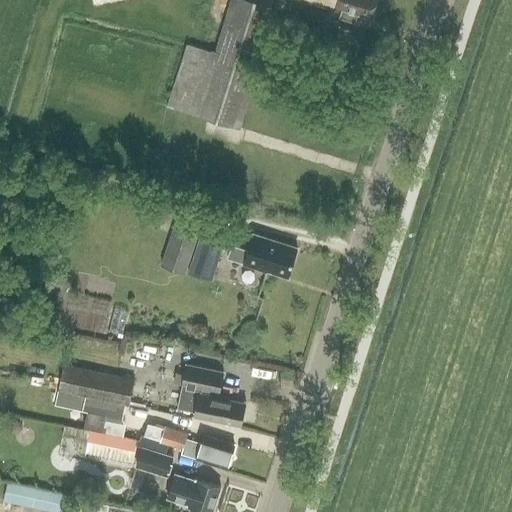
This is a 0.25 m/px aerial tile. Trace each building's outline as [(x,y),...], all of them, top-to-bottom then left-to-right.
[(187,41),(168,105),(241,128),(277,8),(251,0),(228,0),(214,49),(187,41)] [(371,17),(376,0),(305,0),(330,8),(328,12),(321,10),(315,28),(328,32),(335,10),(342,12),(341,15),(355,19),(357,12),(371,17)] [(186,271),(188,265),(198,234),(183,229),(175,227),(163,263),(186,271)] [(288,275),(298,247),(254,233),(249,249),(231,243),(227,256),(268,270),(269,269),(288,275)] [(211,280),(224,242),(200,235),(188,272),(211,280)] [(240,426),(246,401),(228,397),(229,396),(220,394),(225,371),(188,363),(178,407),(195,411),(194,416),(240,426)] [(129,403),(134,379),(64,365),(59,389),(98,397),(125,402),(129,403)] [(122,418),(125,402),(98,397),(59,389),(56,404),(88,410),(84,428),(101,431),(105,414),(122,418)] [(165,426),(160,440),(184,448),(182,452),(197,456),(196,457),(227,467),(234,444),(204,434),(201,444),(186,440),(188,433),(165,426)] [(138,439),(90,429),(85,452),(133,462),(138,439)] [(168,476),(175,455),(143,445),(137,466),(168,476)] [(210,511),(212,511),(221,486),(176,472),(168,498),(210,511)] [(9,498),(73,511),(78,491),(14,477),(9,498)]
